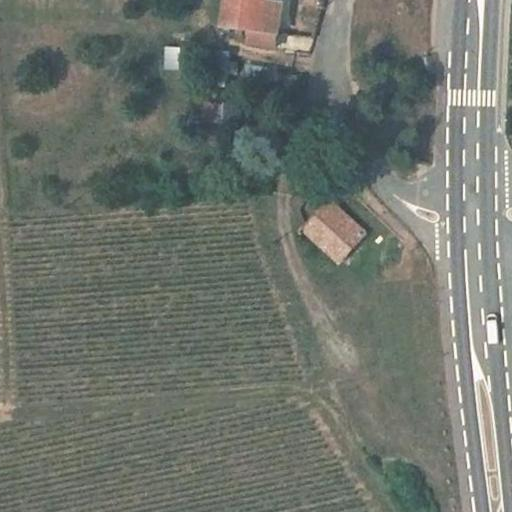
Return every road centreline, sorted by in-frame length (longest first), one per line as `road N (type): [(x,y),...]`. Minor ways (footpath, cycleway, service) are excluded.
road 1 (secondary): [(470,209),(498,511)]
road 2 (residential): [(470,209),(432,213),(400,199),(364,161),(343,117),(336,66),(344,0)]
road 3 (secondary): [(482,0),(470,209)]
